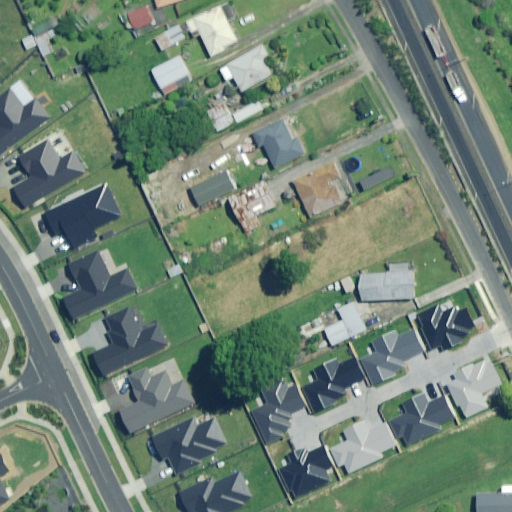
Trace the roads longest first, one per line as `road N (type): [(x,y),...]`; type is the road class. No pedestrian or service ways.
road 1 (residential): [(511,315),(447,179),(344,0)]
road 2 (secondary): [(511,255),(393,0)]
road 3 (secondary): [(418,0),(511,204)]
road 4 (unknown): [(409,112),(266,187)]
road 5 (residential): [(119,511),(56,374)]
road 6 (residential): [(56,374),(0,262)]
